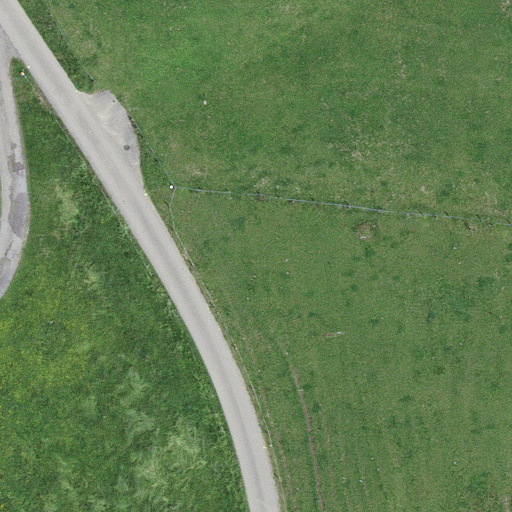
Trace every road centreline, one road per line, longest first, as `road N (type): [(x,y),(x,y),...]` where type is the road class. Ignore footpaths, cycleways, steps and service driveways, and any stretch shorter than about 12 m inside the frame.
road 1 (unclassified): [(8,0),(220,355),(265,511)]
road 2 (track): [(0,57),(17,186),(0,273)]
